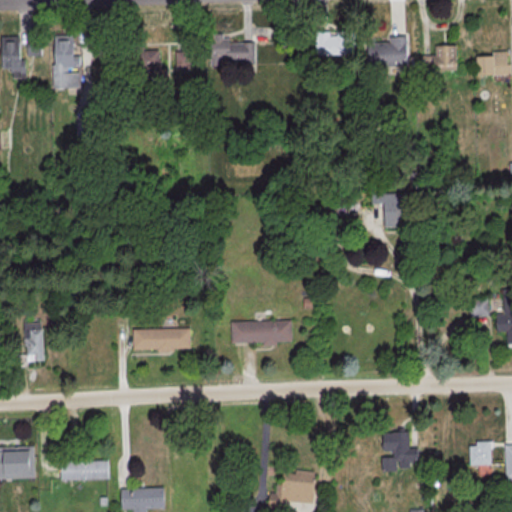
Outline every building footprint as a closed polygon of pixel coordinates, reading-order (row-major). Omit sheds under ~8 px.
[(312,32),(327,31),(327,35),(333,35),(333,32),(351,31),(352,54),(313,55),(312,32)] [(364,43),(387,42),(387,36),(403,35),(405,65),(365,67),(364,43)] [(2,67),(12,67),(12,77),(25,77),(25,36),(2,36),(2,67)] [(207,38),(226,37),(226,42),(252,42),(252,63),(239,64),(239,61),(224,61),(224,57),(219,57),(219,65),(207,65),(207,38)] [(79,87),(79,39),(53,39),(53,87),(79,87)] [(424,50),(453,49),(454,69),(425,69),(424,50)] [(122,51),(150,50),(151,70),(122,70),(122,51)] [(477,52),(477,73),(509,73),(509,52),(477,52)] [(383,203),(384,227),(406,226),(406,190),(371,191),(372,203),(383,203)] [(496,313),(497,332),(511,330),(511,288),(503,289),(504,312),(496,313)] [(488,298),(469,298),(469,315),(488,315),(488,298)] [(228,321),(288,319),(289,341),(273,341),(273,345),(260,345),(260,341),(229,342),(228,321)] [(43,360),(43,322),(24,322),(24,360),(43,360)] [(130,329),(187,327),(187,348),(171,348),(171,350),(154,351),(154,348),(131,349),(130,329)] [(380,469),(409,469),(409,460),(418,460),(418,447),(409,447),(409,431),(380,431),(380,469)] [(487,440),(488,464),(467,464),(467,445),(473,445),(473,440),(487,440)] [(502,444),(511,443),(511,479),(503,479),(502,444)] [(0,446),(31,445),(32,477),(0,477),(0,446)] [(58,461),(58,479),(105,478),(105,460),(88,460),(88,457),(76,457),(76,460),(58,461)] [(278,492),(269,492),(268,507),(289,508),(290,489),(314,490),(315,471),(279,469),(278,492)] [(118,488),(160,486),(161,507),(144,508),(144,511),(131,511),(131,508),(119,508),(118,488)]
